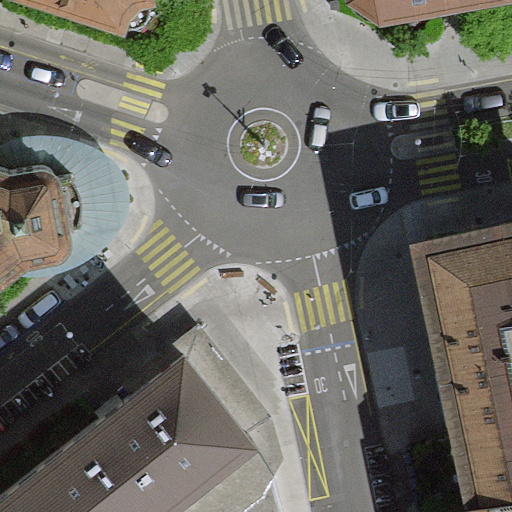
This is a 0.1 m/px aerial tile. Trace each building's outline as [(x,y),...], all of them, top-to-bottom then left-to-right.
[(84,0),(128,13),(141,11),(148,3),(148,0),(84,0)] [(27,247),(12,259),(37,263),(71,255),(93,241),(108,219),(117,193),(112,169),(98,149),(78,139),(61,135),(30,137),(0,157),(0,162),(14,167),(13,162),(23,156),(42,153),(60,158),(74,169),(84,185),(87,206),(84,222),(74,237),(59,248),(40,253),(27,252),(27,247)] [(57,244),(27,247),(27,252),(40,253),(59,248),(74,237),(84,222),(87,206),(84,185),(74,169),(60,158),(42,153),(23,156),(13,162),(14,167),(39,156),(53,162),(56,178),(71,176),(78,216),(62,218),(64,234),(57,244)] [(0,267),(12,259),(27,247),(57,244),(64,234),(62,218),(78,216),(71,176),(56,178),(53,162),(39,156),(14,167),(0,162),(0,267)] [(511,222),(431,240),(472,439),(483,491),(511,485),(511,222)] [(195,341),(183,350),(248,431),(145,511),(285,511),(262,423),(195,341)] [(42,465),(79,511),(145,511),(248,431),(183,350),(42,465)] [(0,511),(79,511),(42,465),(0,497),(0,511)] [(511,511),(511,485),(483,491),(469,494),(473,511),(511,511)]
